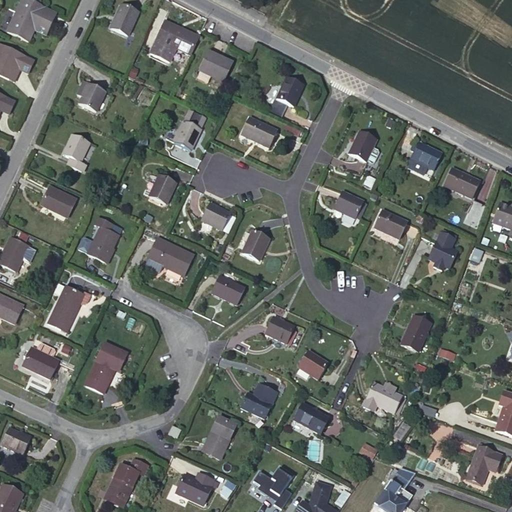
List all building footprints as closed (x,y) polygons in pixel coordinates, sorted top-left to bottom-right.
[(29,44),(35,31),(39,22),(51,27),(56,15),(24,0),(22,0),(8,34),(29,44)] [(138,15),(121,8),(111,31),(127,39),(138,15)] [(39,22),(35,31),(47,36),(51,27),(39,22)] [(190,58),(198,40),(177,31),(178,29),(165,23),(151,55),(170,64),(177,51),(190,58)] [(0,77),(9,81),(14,69),(20,71),(28,75),(34,63),(0,47),(0,77)] [(232,66),(209,55),(200,73),(223,84),(232,66)] [(14,69),(9,81),(15,84),(20,71),(14,69)] [(303,88),(287,80),(277,102),(293,110),(303,88)] [(105,95),(88,87),(85,93),(80,91),(76,99),(81,101),(79,107),(95,115),(105,95)] [(0,111),(1,112),(9,116),(15,103),(0,96),(0,111)] [(271,115),(280,119),(286,106),(277,102),(272,100),(266,113),(271,115)] [(173,146),(190,154),(200,132),(199,132),(205,121),(189,114),(184,125),(183,124),(173,146)] [(277,133),(249,120),(241,137),(268,150),(277,133)] [(395,124),(389,121),(386,127),(392,130),(395,124)] [(300,136),(286,129),(284,134),(298,140),(300,136)] [(378,153),(373,151),(376,143),(359,135),(349,156),(366,165),(367,164),(372,167),(375,166),(379,156),(378,153)] [(89,146),(72,138),(63,158),(72,162),(69,168),(81,174),(84,168),(80,165),(89,146)] [(434,174),(441,157),(419,147),(418,149),(413,146),(411,151),(411,154),(415,155),(411,163),(434,174)] [(480,184),(452,171),(444,189),(472,202),(480,184)] [(176,186),(159,178),(149,199),(166,207),(176,186)] [(368,180),(364,188),(370,191),(374,182),(368,180)] [(75,203),(50,191),(41,208),(67,220),(75,203)] [(364,204),(343,194),(334,212),(355,222),(356,221),(363,205),(364,204)] [(486,208),(475,203),(464,226),(476,231),(486,208)] [(363,205),(356,221),(359,223),(367,206),(363,205)] [(511,210),(500,205),(493,225),(510,231),(509,235),(511,236),(511,210)] [(230,216),(209,207),(201,224),(222,234),(222,233),(229,217),(230,216)] [(407,225),(382,214),(374,230),(399,241),(407,225)] [(229,236),(236,220),(229,217),(222,233),(229,236)] [(108,235),(112,228),(97,221),(94,229),(100,232),(88,257),(106,265),(118,240),(108,235)] [(121,232),(112,228),(108,235),(118,240),(121,232)] [(456,239),(442,233),(441,236),(455,242),(456,239)] [(269,242),(252,235),(242,257),(259,265),(269,242)] [(455,242),(441,236),(429,262),(436,265),(434,270),(442,274),(444,269),(450,272),(457,254),(451,251),(455,242)] [(27,250),(11,242),(0,264),(0,266),(15,274),(27,250)] [(145,267),(146,270),(156,275),(159,274),(162,268),(183,279),(192,259),(156,242),(147,261),(148,262),(145,267)] [(244,291),(220,279),(212,297),(236,308),(244,291)] [(71,324),(77,312),(76,311),(79,306),(82,307),(85,307),(87,306),(91,298),(84,294),(83,297),(66,289),(48,326),(61,332),(66,322),(71,324)] [(22,308),(0,297),(0,318),(2,320),(1,321),(14,326),(22,308)] [(431,327),(414,319),(401,347),(419,354),(431,327)] [(293,329),(273,320),(266,337),(285,346),(293,329)] [(71,324),(66,322),(61,332),(66,335),(71,324)] [(41,346),(39,347),(36,353),(52,360),(55,354),(54,352),(41,346)] [(125,357),(104,347),(86,388),(103,396),(114,371),(118,373),(125,357)] [(50,382),(59,363),(52,360),(36,353),(31,350),(22,368),(50,382)] [(328,367),(308,355),(298,371),(318,382),(328,367)] [(62,360),(60,365),(75,372),(78,367),(62,360)] [(374,414),(377,408),(394,416),(395,415),(401,400),(402,399),(393,395),(395,391),(394,388),(385,384),(382,390),(374,386),(366,403),(363,409),(374,414)] [(276,395),(258,387),(253,399),(247,397),(241,411),(264,422),(276,395)] [(511,398),(503,395),(498,409),(503,410),(495,434),(511,439),(511,398)] [(401,400),(395,415),(398,417),(404,402),(401,400)] [(330,421),(303,407),(294,423),(321,438),(330,421)] [(423,407),(420,415),(434,420),(437,412),(423,407)] [(208,449),(206,447),(202,454),(219,462),(235,428),(219,421),(211,436),(214,438),(208,449)] [(396,437),(400,440),(408,430),(404,426),(396,437)] [(180,433),(172,430),(168,437),(176,440),(180,433)] [(30,440),(9,431),(1,447),(22,457),(30,440)] [(211,436),(206,447),(208,449),(214,438),(211,436)] [(378,454),(366,446),(360,453),(372,461),(378,454)] [(486,471),(488,472),(495,475),(501,460),(493,456),(493,455),(478,450),(466,482),(482,488),(487,475),(485,474),(486,471)] [(133,463),(129,472),(138,477),(144,480),(148,470),(133,463)] [(129,472),(120,468),(114,481),(117,482),(111,496),(107,494),(104,501),(122,510),(138,477),(129,472)] [(272,482),(260,475),(253,484),(260,489),(258,493),(268,499),(269,498),(277,503),(274,508),(281,511),(282,511),(292,497),(285,492),(294,478),(280,469),(272,482)] [(404,493),(415,477),(399,471),(374,508),(379,511),(402,511),(411,499),(404,493)] [(196,485),(184,479),(176,496),(204,509),(212,490),(211,489),(214,484),(200,477),(196,485)] [(114,481),(107,494),(111,496),(117,482),(114,481)] [(297,511),(332,511),(326,507),(331,490),(316,486),(309,509),(302,504),(297,511)] [(15,511),(22,497),(3,488),(0,492),(0,511),(15,511)]
